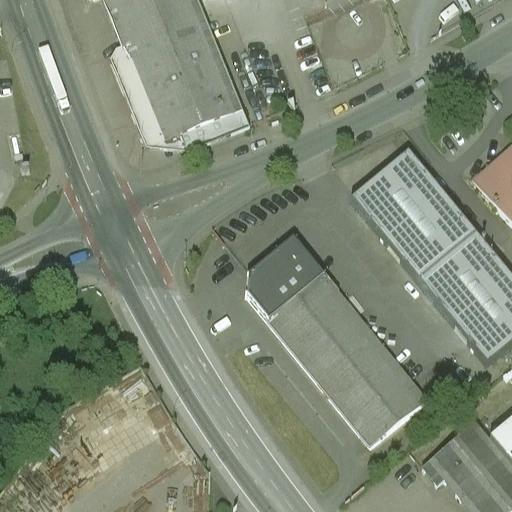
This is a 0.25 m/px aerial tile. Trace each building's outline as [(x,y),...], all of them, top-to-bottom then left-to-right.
[(86,0),(92,3),(98,0),(103,0),(125,54),(115,58),(109,65),(133,123),(177,140),(236,116),(193,4),(203,0),(86,0)] [(493,211),(511,193),(511,156),(508,152),(470,186),(493,211)] [(511,285),(421,174),(366,220),(482,361),(511,335),(511,285)] [(511,193),(493,211),(511,232),(511,193)] [(267,326),(321,282),(291,244),(247,280),(243,301),(267,326)] [(424,406),(321,282),(267,326),(369,453),(424,406)] [(511,426),(487,448),(511,477),(511,426)] [(511,511),(511,477),(487,448),(472,431),(420,474),(433,492),(443,486),(464,511),(511,511)]
